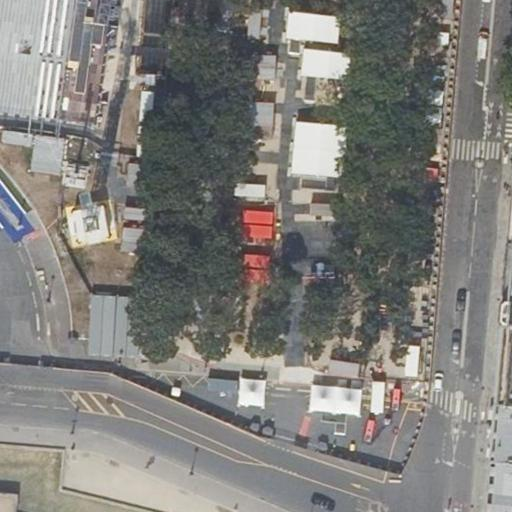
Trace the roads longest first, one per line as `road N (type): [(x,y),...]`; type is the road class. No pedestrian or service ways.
road 1 (secondary): [(5,389),(93,397),(253,434),(334,466),(386,511)]
road 2 (tertiary): [(402,511),(445,400),(469,118)]
